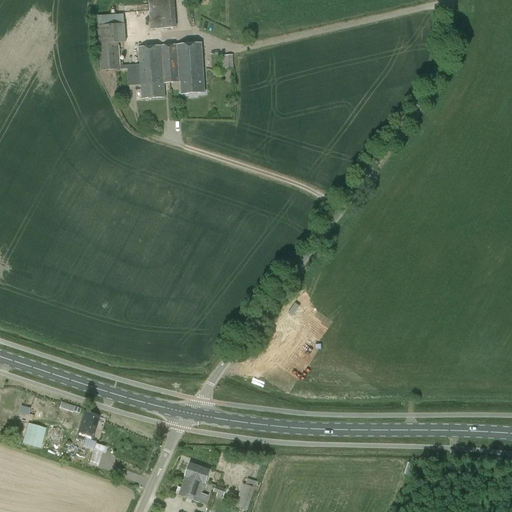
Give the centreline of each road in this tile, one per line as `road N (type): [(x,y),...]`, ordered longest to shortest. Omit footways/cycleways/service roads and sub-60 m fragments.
road 1 (unclassified): [(190,414),(432,83),(453,0)]
road 2 (primary): [(511,433),(298,428),(190,414)]
road 3 (unknown): [(449,0),(248,41),(199,21),(192,0)]
road 4 (primary): [(190,414),(0,357)]
